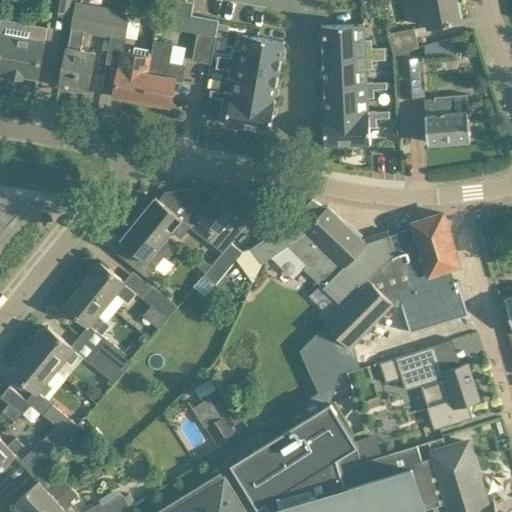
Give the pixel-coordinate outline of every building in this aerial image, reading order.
[(67,12),(69,0),(52,0),(50,9),(67,12)] [(63,66),(60,85),(87,91),(91,71),(92,67),(95,52),(81,49),(84,31),(112,36),(116,10),(127,12),(131,0),(113,0),(110,9),(77,3),(65,61),(64,61),(63,66)] [(176,0),(172,27),(198,32),(216,35),(216,34),(218,21),(218,19),(192,14),(194,1),(193,1),(186,0),(176,0)] [(460,20),(455,0),(407,0),(409,11),(425,8),(428,26),(460,20)] [(116,10),(112,36),(125,38),(125,36),(130,14),(130,13),(127,12),(116,10)] [(322,24),(321,24),(321,26),(321,32),(321,33),(322,39),(322,47),(323,55),(385,52),(384,47),(371,47),(371,39),(364,39),(364,22),(363,22),(362,22),(362,23),(349,24),(349,23),(348,23),(348,24),(322,25),(322,24)] [(38,78),(47,27),(30,23),(28,36),(25,35),(24,38),(1,34),(1,38),(0,38),(0,70),(10,72),(9,76),(22,78),(22,75),(38,78)] [(394,55),(419,47),(415,27),(387,33),(394,55)] [(198,32),(193,59),(210,62),(210,64),(211,64),(216,35),(198,32)] [(218,55),(217,61),(279,71),(280,64),(282,55),(283,49),(284,43),(284,41),(283,41),(283,42),(258,37),(257,37),(257,36),(256,36),(256,37),(243,35),(243,34),(242,34),(239,50),(233,49),(231,58),(218,55)] [(456,37),(426,42),(429,58),(458,54),(456,37)] [(147,73),(142,101),(170,106),(175,79),(181,80),(183,65),(182,65),(168,63),(171,44),(153,40),(152,49),(147,73)] [(117,76),(113,95),(142,101),(147,73),(152,49),(134,46),(133,52),(123,51),(122,51),(119,66),(117,76)] [(385,52),(323,55),(323,62),(323,72),(324,78),(324,84),(367,82),(366,81),(366,68),(372,67),(372,59),(385,58),(385,52)] [(422,55),(398,57),(401,98),(425,96),(422,55)] [(217,61),(216,67),(229,69),(228,77),(234,78),(232,92),(232,93),(274,100),(274,99),(275,94),(276,88),(277,79),(279,71),(217,61)] [(367,82),(324,84),(324,92),(325,101),(325,107),(325,108),(325,113),(325,114),(368,112),(368,111),(367,97),(374,96),(373,88),(386,87),(386,82),(386,81),(373,81),(366,81),(367,82)] [(211,90),(210,95),(223,97),(222,106),(228,107),(225,123),(227,123),(239,125),(238,125),(240,126),(240,125),(269,130),(269,131),(270,132),(270,130),(270,129),(271,123),(273,113),(274,107),(274,106),(275,100),(274,99),(274,100),(232,93),(232,92),(224,91),(211,89),(211,90)] [(471,138),(468,110),(467,93),(434,96),(434,99),(424,100),(426,122),(428,142),(471,138)] [(325,113),(324,113),(324,120),(324,127),(325,135),(325,138),(325,140),(325,145),(327,145),(327,144),(356,142),(356,143),(357,143),(357,142),(369,142),(371,142),(370,126),(376,126),(376,117),(389,116),(389,111),(389,110),(376,111),(376,110),(368,111),(368,112),(325,114),(325,113)] [(185,205),(198,215),(217,230),(209,241),(222,251),(231,241),(231,242),(244,225),(256,211),(240,199),(232,209),(214,194),(204,206),(193,198),(195,195),(187,189),(172,190),(172,191),(173,194),(185,205)] [(185,205),(173,194),(173,196),(166,204),(155,195),(137,217),(171,245),(172,244),(165,239),(166,238),(167,239),(174,232),(180,237),(198,215),(185,205)] [(205,272),(203,274),(215,284),(236,258),(253,281),(262,263),(271,257),(283,248),(287,245),(308,231),(306,229),(326,207),(312,198),(297,214),(294,217),(251,248),(242,251),(231,242),(231,241),(222,251),(212,264),(205,272)] [(308,231),(287,245),(307,264),(303,267),(320,284),(343,305),(395,253),(393,245),(390,235),(366,242),(361,237),(328,205),(326,207),(306,229),(308,231)] [(402,302),(411,331),(468,313),(458,280),(454,281),(450,267),(459,264),(443,212),(413,222),(414,226),(398,231),(402,242),(393,245),(395,253),(326,323),(300,349),(310,373),(343,340),(349,347),(393,303),(394,305),(402,302)] [(137,217),(119,239),(130,248),(123,257),(148,277),(156,267),(158,269),(174,248),(171,245),(137,217)] [(205,272),(212,264),(209,262),(200,260),(196,264),(205,272)] [(124,281),(101,262),(93,271),(91,269),(87,269),(78,280),(106,303),(115,292),(128,303),(137,292),(142,297),(168,317),(177,306),(133,270),(124,281)] [(124,371),(133,359),(108,338),(103,334),(111,324),(97,313),(106,303),(78,280),(70,290),(70,294),(73,296),(65,305),(87,324),(79,334),(124,371)] [(70,345),(48,326),(40,337),(37,335),(34,335),(28,341),(29,345),(31,347),(30,348),(55,369),(64,358),(71,364),(80,354),(89,361),(114,382),(124,371),(79,334),(70,345)] [(395,356),(379,361),(385,382),(401,377),(405,389),(421,384),(446,376),(453,397),(428,405),(426,406),(434,429),(472,417),(468,403),(479,400),(467,361),(442,369),(434,344),(395,356)] [(29,350),(27,348),(23,348),(17,354),(18,358),(20,360),(12,370),(35,389),(26,399),(32,404),(44,414),(57,425),(68,433),(78,424),(52,404),(53,402),(45,396),(53,386),(46,380),(55,369),(30,348),(29,350)] [(201,398),(215,389),(209,378),(194,388),(201,398)] [(22,413),(30,405),(32,404),(26,399),(9,385),(0,396),(9,403),(22,413)] [(222,418),(206,427),(216,442),(233,431),(230,425),(242,417),(236,408),(235,409),(227,395),(213,404),(222,418)] [(331,401),(231,463),(258,507),(265,502),(268,506),(271,511),(418,511),(425,510),(425,509),(432,506),(434,511),(497,511),(494,499),(486,502),(486,501),(485,500),(483,492),(467,441),(448,447),(431,452),(433,456),(422,460),(417,444),(361,460),(359,451),(357,446),(358,445),(331,401)] [(14,420),(22,413),(9,403),(2,411),(14,420)] [(57,425),(34,447),(44,457),(65,436),(68,433),(57,425)] [(65,436),(44,457),(53,466),(74,445),(65,436)] [(7,445),(0,437),(0,469),(16,454),(15,453),(23,445),(16,437),(7,445)] [(247,511),(225,475),(224,476),(221,470),(152,511),(247,511)] [(30,488),(15,501),(25,511),(41,511),(59,496),(71,486),(65,479),(60,480),(55,484),(48,491),(38,480),(30,488)] [(59,496),(41,511),(68,511),(63,507),(71,500),(78,493),(71,486),(59,496)] [(122,494),(97,509),(97,510),(98,511),(116,511),(129,505),(128,504),(134,501),(129,493),(124,497),(122,494)]
